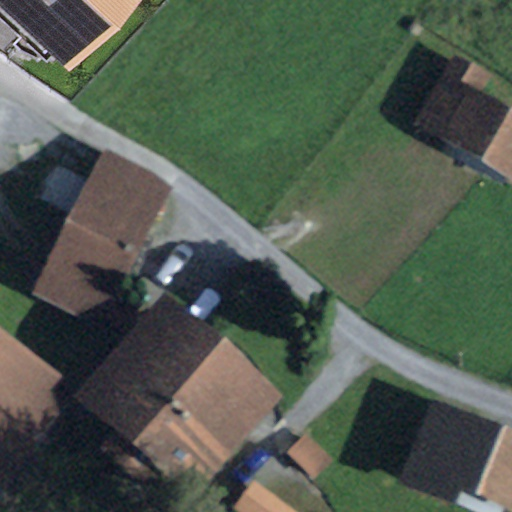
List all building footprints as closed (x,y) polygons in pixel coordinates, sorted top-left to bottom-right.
[(87,0),(7,0),(3,5),(46,45),(87,0)] [(423,121),(511,173),(511,123),(472,100),(483,83),(455,66),(423,121)] [(35,196),(85,222),(78,235),(59,225),(49,245),(69,254),(48,296),(100,322),(166,192),(150,179),(115,162),(103,186),(53,160),(35,196)] [(88,405),(123,435),(147,456),(217,380),(156,326),(88,405)] [(0,480),(5,485),(65,400),(0,353),(0,480)] [(217,380),(147,456),(123,435),(111,450),(165,497),(209,447),(223,460),(260,418),(217,380)] [(459,485),(511,508),(511,452),(435,421),(409,483),(452,502),(459,485)] [(292,456),(313,473),(327,456),(306,439),(292,456)] [(285,511),(257,491),(243,509),(247,511),(285,511)]
